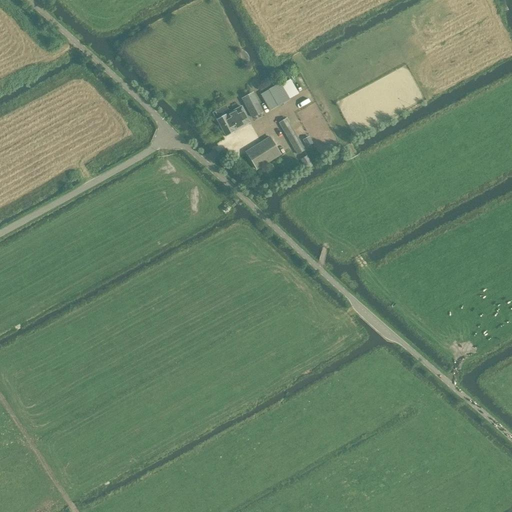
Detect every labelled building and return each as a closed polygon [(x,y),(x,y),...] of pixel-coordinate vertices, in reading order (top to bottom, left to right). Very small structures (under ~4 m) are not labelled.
[(301,75),(296,78),(301,87),(306,84),(301,75)] [(290,79),(280,85),(288,100),(298,94),(290,79)] [(279,84),(261,95),(270,111),(289,100),(288,100),(280,85),(279,84)] [(252,119),(264,112),(253,93),(241,99),(252,119)] [(230,114),(225,106),(212,113),(225,137),(235,132),(234,131),(250,123),(241,107),(230,114)] [(297,155),(305,150),(286,119),(278,123),(297,155)] [(302,140),(306,147),(312,143),(308,136),(302,140)] [(256,170),(280,155),(270,138),(246,153),(256,170)] [(307,156),(300,160),(306,171),(311,168),(313,167),(312,165),(307,156)] [(225,215),(229,211),(224,206),(221,209),(225,215)]
